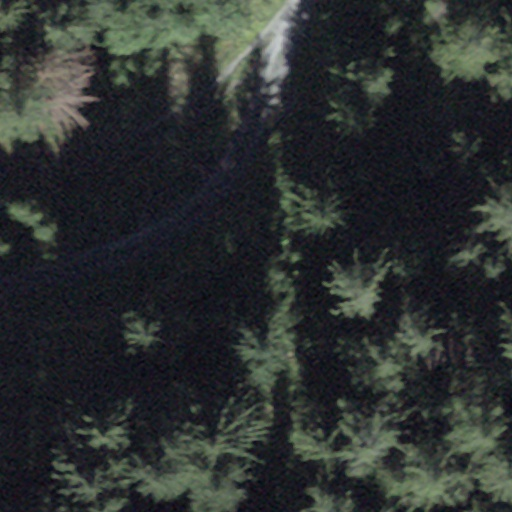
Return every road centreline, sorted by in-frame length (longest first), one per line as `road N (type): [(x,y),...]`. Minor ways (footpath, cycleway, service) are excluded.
road 1 (track): [(264,69),(258,147),(182,244),(0,301)]
road 2 (track): [(0,162),(118,153),(264,69),(301,0)]
